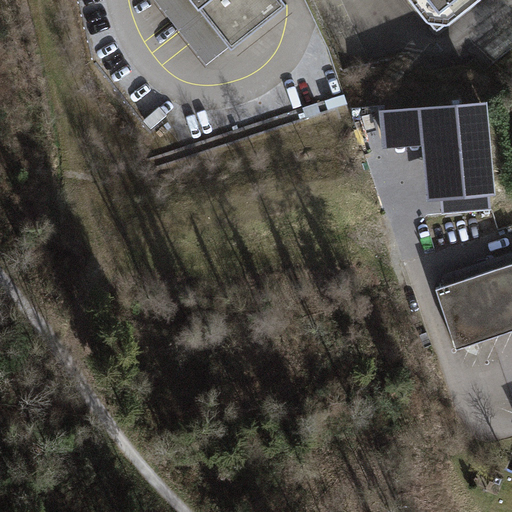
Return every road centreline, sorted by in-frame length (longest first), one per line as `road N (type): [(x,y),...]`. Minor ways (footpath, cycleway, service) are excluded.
road 1 (track): [(0,272),(185,511)]
road 2 (unknown): [(511,413),(449,340),(411,239)]
